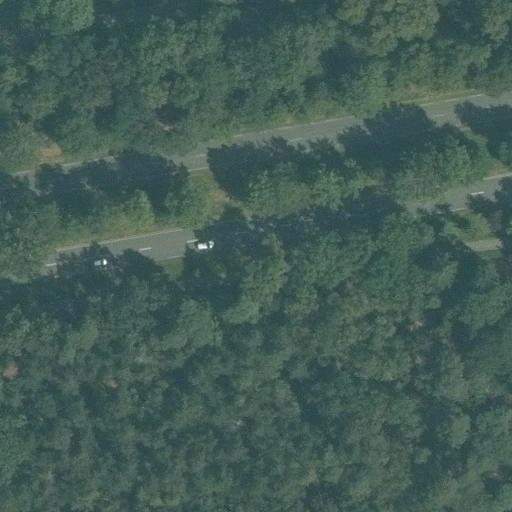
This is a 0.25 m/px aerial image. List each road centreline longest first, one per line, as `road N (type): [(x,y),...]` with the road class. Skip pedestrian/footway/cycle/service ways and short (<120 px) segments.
road 1 (primary): [(511,104),(0,190)]
road 2 (primary): [(0,273),(511,188)]
